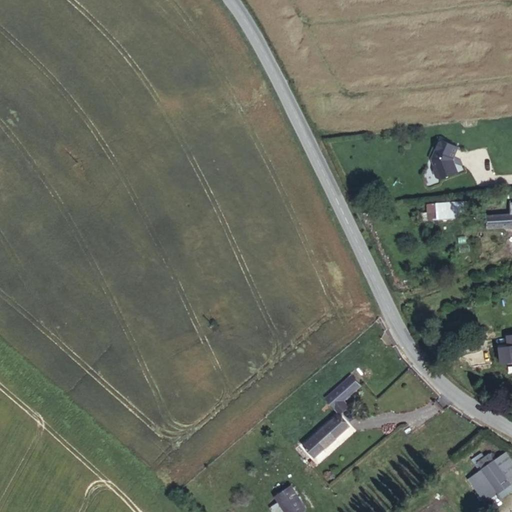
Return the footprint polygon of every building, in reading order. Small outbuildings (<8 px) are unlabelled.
[(449,145),(432,137),(424,157),(427,165),(426,168),(429,175),(432,177),(450,169),(446,161),(445,162),(444,158),(449,145)] [(462,200),(424,201),(425,217),(462,216),(462,200)] [(500,202),(476,203),(477,226),(511,223),(511,210),(500,212),(500,202)] [(427,222),(409,230),(413,238),(431,231),(427,222)] [(492,342),(491,359),(511,358),(511,331),(500,332),(500,341),(492,342)] [(360,385),(352,376),(327,398),(340,413),(348,406),(343,400),(360,385)] [(304,445),(314,457),(347,427),(337,415),(304,445)] [(481,470),(469,478),(485,501),(498,492),(501,497),(511,489),(511,484),(511,483),(511,482),(511,460),(506,452),(497,459),(481,470)] [(473,459),(481,470),(497,459),(492,452),(485,457),(482,452),(473,459)] [(278,501),(285,511),(300,511),(305,509),(291,486),(275,496),(278,501)] [(271,505),(274,511),(285,511),(278,501),(271,505)]
